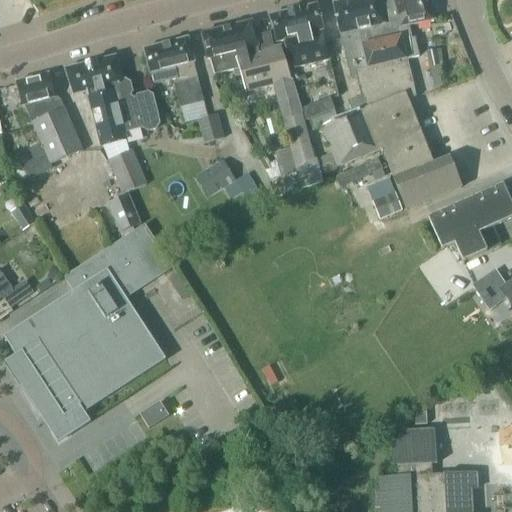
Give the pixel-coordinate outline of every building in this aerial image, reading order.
[(394,180),(394,181),(406,210),(426,202),(462,188),(450,158),(433,165),(408,100),(416,97),(407,60),(419,57),(415,38),(412,39),(409,26),(434,20),(429,0),(393,0),(394,1),(380,4),(378,0),(350,0),(333,4),(340,35),(349,77),(350,79),(357,78),(360,87),(359,88),(363,100),(355,103),(349,105),(353,114),(338,120),(322,127),(338,168),(382,150),(387,161),(391,171),(394,180)] [(323,32),(317,6),(299,10),(299,9),(288,12),(288,13),(270,17),(276,43),(284,41),(293,69),(330,60),(324,38),(323,32)] [(255,37),(251,22),(202,34),(208,60),(210,59),(214,75),(239,69),(246,92),(274,86),(291,151),(275,155),(282,179),(298,175),(302,189),(323,184),(317,160),(315,160),(305,122),(301,111),(293,81),(291,81),(282,47),(274,49),(270,33),(255,37)] [(150,74),(151,74),(154,86),(177,80),(178,84),(174,85),(180,109),(203,103),(197,80),(198,80),(194,63),(188,38),(144,50),(150,74)] [(445,89),(437,51),(428,52),(431,68),(435,92),(445,90),(445,89)] [(66,70),(65,70),(65,71),(74,95),(87,92),(98,139),(103,147),(108,162),(130,153),(126,141),(124,133),(142,128),(148,132),(156,130),(159,124),(156,114),(157,114),(152,96),(148,94),(137,97),(135,101),(129,97),(132,93),(129,83),(126,81),(122,82),(116,57),(66,70)] [(25,106),(51,165),(82,152),(60,101),(56,103),(48,74),(17,82),(23,106),(25,106)] [(305,110),(309,121),(326,114),(334,110),(330,100),(313,107),(305,110)] [(312,131),(322,127),(338,120),(334,110),(326,114),(309,121),(312,131)] [(204,144),(224,139),(217,116),(198,121),(204,144)] [(130,153),(108,162),(123,196),(146,186),(133,152),(130,153)] [(230,199),(241,193),(223,161),(202,173),(214,194),(224,189),(230,199)] [(392,183),(369,192),(380,220),(393,214),(403,211),(392,183)] [(511,218),(511,205),(506,192),(503,186),(468,201),(433,217),(428,219),(442,250),(455,245),(463,262),(465,262),(501,246),(493,227),(511,218)] [(141,225),(129,196),(108,205),(120,234),(141,225)] [(14,353),(50,408),(63,427),(78,418),(165,360),(126,299),(173,268),(172,267),(145,225),(64,278),(73,292),(4,337),(14,353)] [(53,266),(50,272),(61,277),(64,271),(53,266)] [(0,299),(3,297),(11,308),(33,292),(25,282),(12,291),(0,272),(0,299)] [(511,284),(507,288),(496,273),(478,286),(474,288),(490,310),(506,299),(511,307),(511,284)] [(270,366),(262,369),(271,388),(279,384),(270,366)] [(160,403),(141,415),(150,429),(169,417),(160,403)] [(426,408),(414,409),(415,425),(427,424),(426,408)] [(477,490),(476,472),(432,475),(432,464),(437,464),(435,430),(391,433),(392,467),(397,466),(398,477),(380,478),(380,491),(375,491),(376,508),(381,508),(381,511),(472,511),(471,490),(477,490)]
